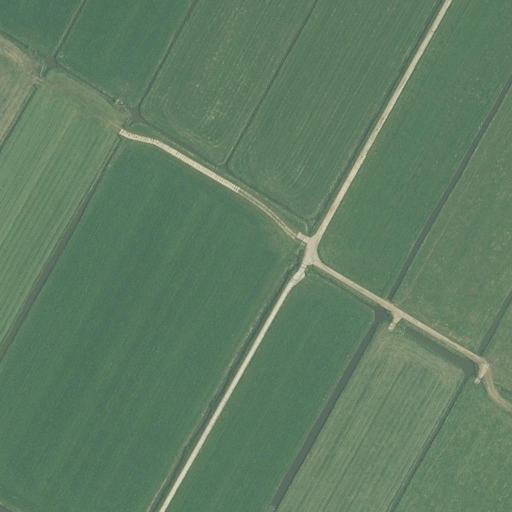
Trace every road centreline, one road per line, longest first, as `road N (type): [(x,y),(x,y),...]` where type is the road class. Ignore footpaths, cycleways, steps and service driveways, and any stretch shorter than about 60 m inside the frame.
road 1 (track): [(302,259),(449,0)]
road 2 (track): [(161,511),(302,259)]
road 3 (track): [(485,371),(302,259)]
